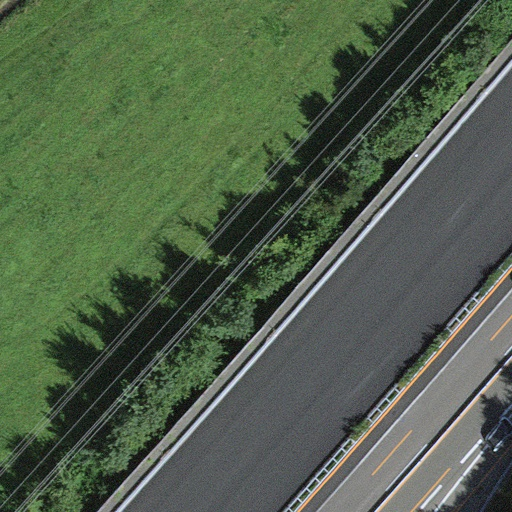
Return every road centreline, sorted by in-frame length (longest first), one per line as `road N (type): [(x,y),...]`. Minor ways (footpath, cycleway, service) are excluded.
road 1 (motorway): [(511,177),(216,511)]
road 2 (motorway): [(367,511),(511,346)]
